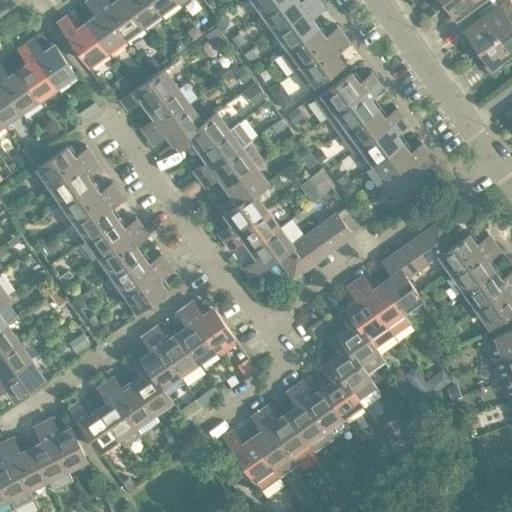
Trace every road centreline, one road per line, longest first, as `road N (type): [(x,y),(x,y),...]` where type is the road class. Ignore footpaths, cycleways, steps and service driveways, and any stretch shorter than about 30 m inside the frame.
road 1 (residential): [(259,318),(489,162)]
road 2 (residential): [(0,421),(218,265)]
road 3 (residential): [(218,265),(112,116)]
road 4 (residential): [(377,0),(467,124)]
road 5 (residential): [(223,419),(294,370),(259,318)]
